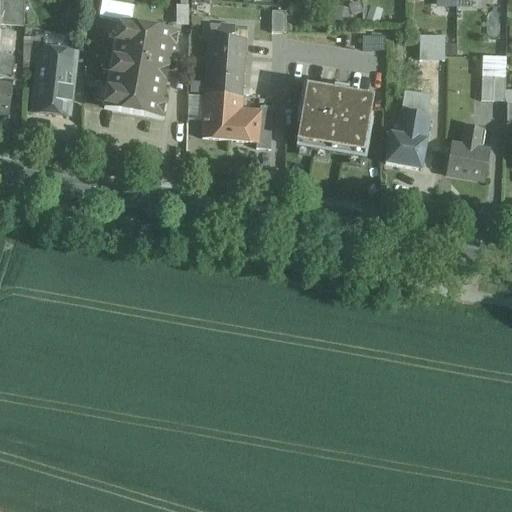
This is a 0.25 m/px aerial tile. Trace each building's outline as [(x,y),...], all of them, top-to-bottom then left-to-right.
[(15,0),(0,0),(0,16),(0,27),(23,29),(24,3),(23,1),(15,0)] [(480,9),(479,0),(456,1),(457,10),(480,9)] [(116,112),(151,119),(162,120),(165,104),(160,103),(161,97),(170,51),(174,51),(177,34),(119,24),(119,25),(103,110),(116,112)] [(209,39),(207,71),(205,97),(241,100),(245,42),(245,41),(233,40),(233,27),(220,26),(219,39),(209,39)] [(44,45),(43,44),(23,42),(23,68),(44,70),(44,45)] [(482,58),(482,103),(511,103),(511,91),(506,91),(506,59),(482,58)] [(0,61),(0,82),(9,85),(12,64),(0,61)] [(73,74),(61,73),(37,70),(32,113),(67,118),(68,117),(73,74)] [(0,123),(6,125),(7,117),(12,87),(12,85),(0,82),(0,123)] [(367,163),(374,122),(370,121),(373,100),(305,89),(295,151),(367,163)] [(201,140),(224,142),(225,142),(237,143),(241,100),(205,97),(204,98),(201,140)] [(259,114),(258,114),(240,113),(238,143),(238,144),(256,145),(257,131),(270,131),(270,110),(259,109),(259,114)] [(383,167),(405,171),(420,173),(429,119),(399,114),(395,137),(389,136),(383,167)] [(481,183),(484,165),(486,153),(477,152),(480,132),(462,129),(459,149),(451,148),(446,177),(481,183)] [(257,131),(256,150),(256,152),(270,153),(270,132),(257,131)]
